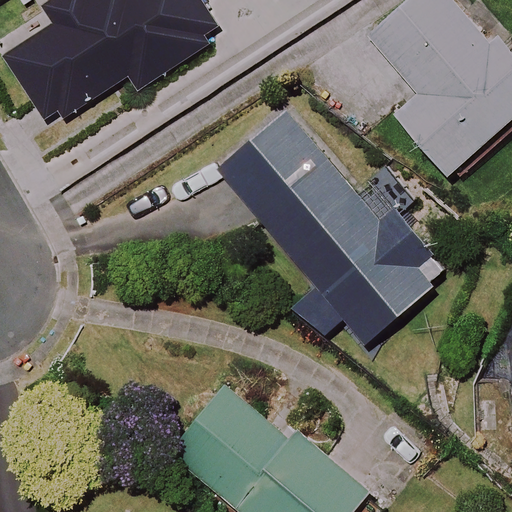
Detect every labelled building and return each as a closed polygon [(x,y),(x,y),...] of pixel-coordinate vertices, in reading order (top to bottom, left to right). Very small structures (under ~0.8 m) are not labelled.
[(175,0),(187,32),(275,0),(175,0)] [(493,51),(448,0),(411,0),(369,37),(418,94),(395,114),(450,176),(511,122),(511,43),(507,38),(493,51)] [(193,94),(152,30),(102,62),(144,126),(193,94)] [(364,204),(284,116),(221,173),(323,286),(296,311),(322,340),(347,317),(371,344),(450,272),(377,192),(364,204)] [(382,511),(387,507),(229,388),(177,457),(249,511),(382,511)]
